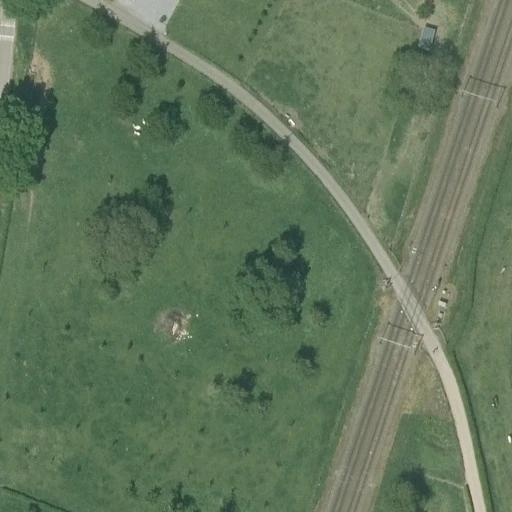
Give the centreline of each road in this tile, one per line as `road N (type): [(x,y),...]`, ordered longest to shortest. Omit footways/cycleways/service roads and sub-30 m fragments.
road 1 (unclassified): [(426,336),(334,189),(274,126),(216,78),(85,0)]
road 2 (track): [(478,511),(457,411),(426,336)]
